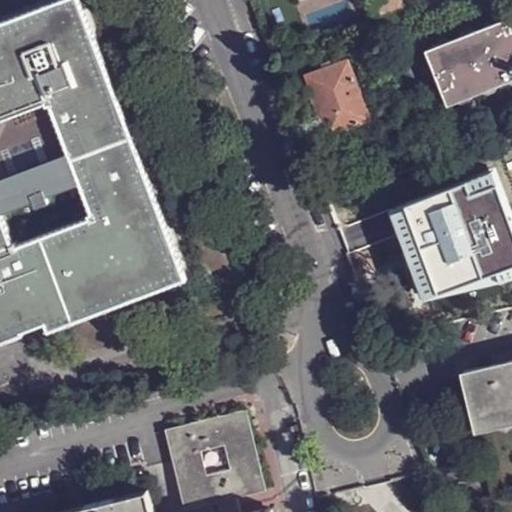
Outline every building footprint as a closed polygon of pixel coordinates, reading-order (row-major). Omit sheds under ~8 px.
[(57,0),(0,22),(0,117),(0,118),(52,97),(97,216),(44,235),(76,319),(189,277),(82,0),(57,0)] [(373,0),(381,31),(388,28),(391,27),(409,20),(402,0),(373,0)] [(511,11),(447,39),(469,96),(511,78),(511,11)] [(447,39),(446,39),(421,49),(443,106),(469,96),(447,39)] [(326,59),(309,66),(314,79),(310,81),(323,111),(326,111),(332,126),(373,109),(372,104),(369,97),(361,75),(351,50),(335,56),(326,59)] [(0,117),(0,118),(0,117),(0,340),(23,332),(23,329),(46,322),(49,329),(76,319),(44,235),(19,244),(15,241),(11,241),(0,212),(0,117)] [(405,164),(416,160),(411,144),(399,147),(405,164)] [(511,260),(511,208),(496,164),(393,201),(418,271),(433,266),(442,290),(504,275),(502,265),(511,260)] [(511,260),(502,265),(504,275),(511,273),(511,260)] [(433,266),(418,271),(426,294),(442,290),(433,266)] [(511,357),(466,368),(481,426),(511,419),(511,357)] [(187,505),(239,493),(268,485),(248,406),(168,426),(187,505)] [(157,511),(151,487),(49,511),(157,511)] [(236,511),(243,510),(239,493),(187,505),(189,511),(236,511)] [(276,511),(275,503),(243,510),(236,511),(276,511)]
